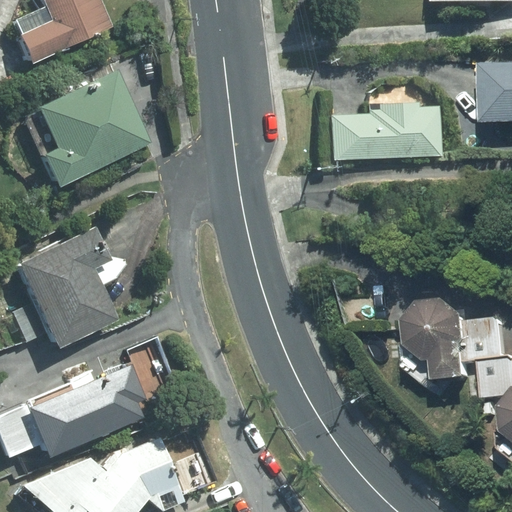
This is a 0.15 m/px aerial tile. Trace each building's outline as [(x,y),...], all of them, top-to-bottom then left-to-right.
[(10,32),(21,59),(105,24),(94,0),(34,0),(43,19),(10,32)] [(511,66),(482,68),(485,127),(511,126),(511,66)] [(31,153),(45,184),(145,140),(112,68),(28,106),(46,146),(31,153)] [(324,117),(326,161),(435,156),(433,103),(363,106),(363,115),(324,117)] [(87,225),(6,261),(43,344),(105,317),(82,267),(102,259),(87,225)] [(419,328),(407,329),(413,386),(470,380),(472,399),(511,394),(511,359),(503,361),(498,319),(470,322),(468,307),(417,312),(419,328)] [(124,363),(0,411),(0,454),(30,443),(34,454),(137,415),(131,401),(138,399),(124,363)] [(511,396),(497,399),(503,453),(511,452),(511,396)] [(68,511),(72,509),(72,508),(76,511),(125,511),(140,497),(154,509),(177,500),(149,429),(129,437),(96,471),(80,457),(12,483),(41,511),(68,511)]
